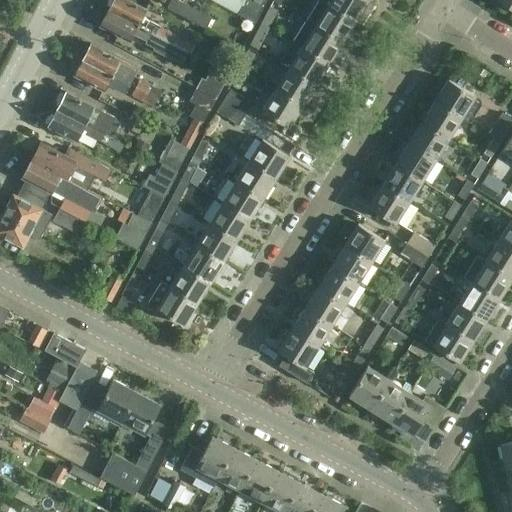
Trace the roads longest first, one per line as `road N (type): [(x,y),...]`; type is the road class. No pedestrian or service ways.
road 1 (residential): [(205,385),(443,8)]
road 2 (tertiary): [(418,506),(205,385)]
road 3 (tertiary): [(205,385),(0,281)]
road 4 (residential): [(418,506),(511,352)]
road 5 (unclassified): [(0,108),(56,0)]
